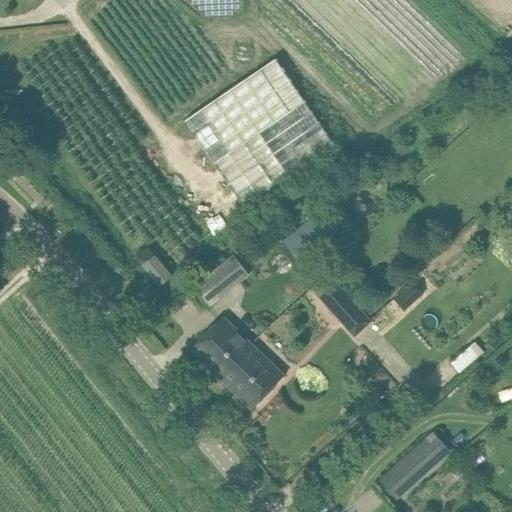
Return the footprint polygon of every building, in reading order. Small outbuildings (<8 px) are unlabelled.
[(277,58),(185,121),(243,206),(335,144),(277,58)] [(23,177),(20,167),(10,170),(13,180),(23,177)] [(328,237),(312,217),(282,240),(298,262),(328,237)] [(160,286),(172,276),(155,255),(143,265),(160,286)] [(234,256),(194,286),(209,306),(249,274),(234,256)] [(328,275),(314,289),(341,318),(355,305),(328,275)] [(413,283),(394,299),(404,311),(423,295),(413,283)] [(223,317),(190,351),(214,373),(219,378),(253,345),(246,339),(223,317)] [(408,328),(400,336),(420,354),(428,346),(408,328)] [(464,372),(487,350),(478,340),(455,362),(464,372)] [(253,345),(219,378),(252,410),(285,376),(253,345)] [(434,431),(379,480),(395,498),(449,449),(434,431)]
